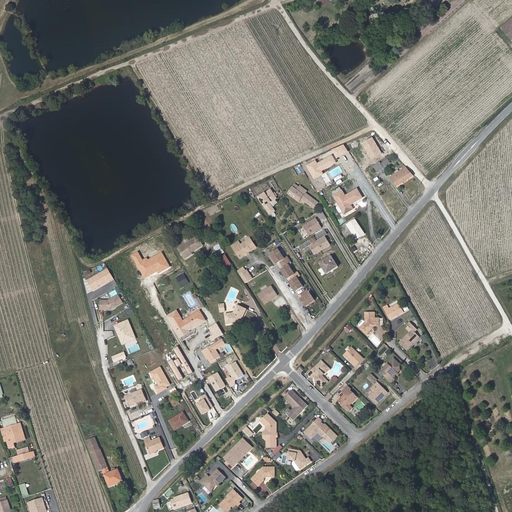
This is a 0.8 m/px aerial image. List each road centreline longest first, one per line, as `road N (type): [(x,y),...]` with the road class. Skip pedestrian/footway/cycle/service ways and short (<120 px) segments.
road 1 (track): [(276,2),(0,117)]
road 2 (track): [(274,0),(432,190)]
road 3 (secondary): [(282,365),(432,190)]
road 4 (secondary): [(143,509),(282,365)]
road 5 (residential): [(511,330),(439,369),(358,438)]
road 6 (unclassified): [(432,190),(511,329)]
road 7 (track): [(450,363),(497,511)]
road 8 (residential): [(358,438),(254,511)]
